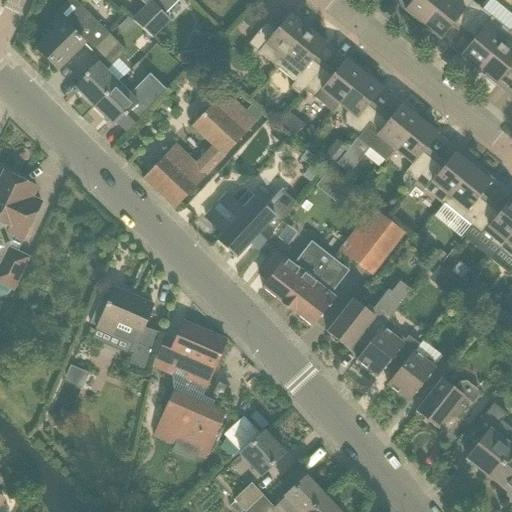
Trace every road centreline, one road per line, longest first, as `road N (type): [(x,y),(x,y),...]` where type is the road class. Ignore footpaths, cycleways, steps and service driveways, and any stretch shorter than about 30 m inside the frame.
road 1 (residential): [(0,73),(301,380),(412,511)]
road 2 (residential): [(511,150),(329,0)]
